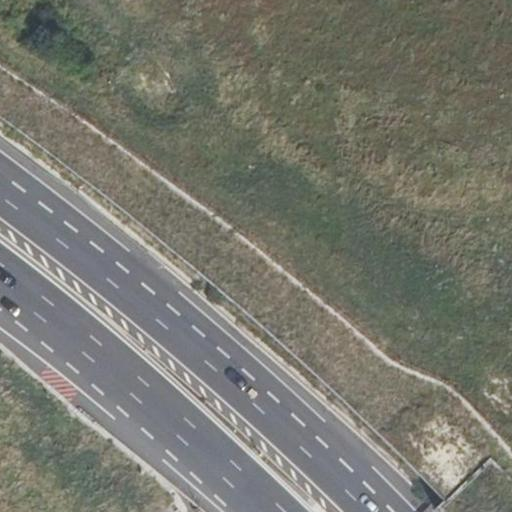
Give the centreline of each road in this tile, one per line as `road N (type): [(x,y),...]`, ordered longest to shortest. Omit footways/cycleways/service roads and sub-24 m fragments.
road 1 (trunk): [(368,511),(185,340),(0,190)]
road 2 (trunk): [(0,289),(249,511)]
